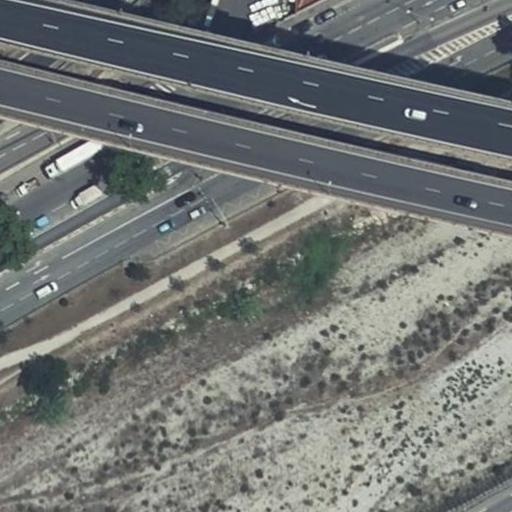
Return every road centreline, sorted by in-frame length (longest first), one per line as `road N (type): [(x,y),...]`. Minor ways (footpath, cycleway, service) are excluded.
road 1 (motorway): [(0,87),(511,208)]
road 2 (motorway): [(511,133),(0,15)]
road 3 (tertiary): [(0,312),(277,160)]
road 4 (tertiary): [(0,284),(194,178),(229,137)]
road 5 (tertiary): [(277,160),(511,43)]
road 6 (tertiary): [(214,107),(0,225)]
road 7 (tertiary): [(214,107),(192,82),(137,86),(0,155)]
road 8 (tertiary): [(410,0),(214,107)]
road 9 (motorway): [(0,87),(109,0)]
